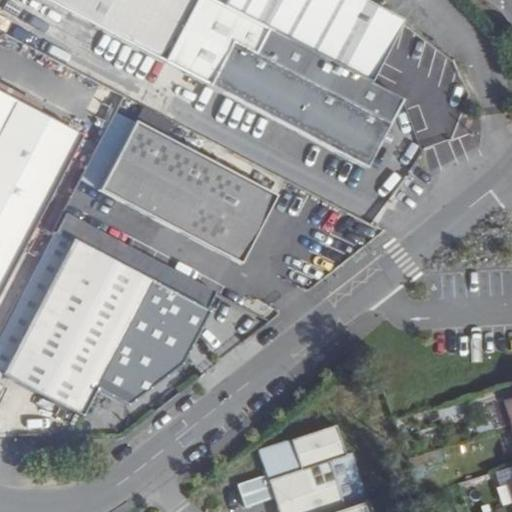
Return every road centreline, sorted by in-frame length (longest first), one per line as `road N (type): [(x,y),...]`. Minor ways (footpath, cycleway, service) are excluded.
road 1 (unclassified): [(0,508),(47,511),(96,497),(511,174)]
road 2 (unknown): [(407,66),(457,217)]
